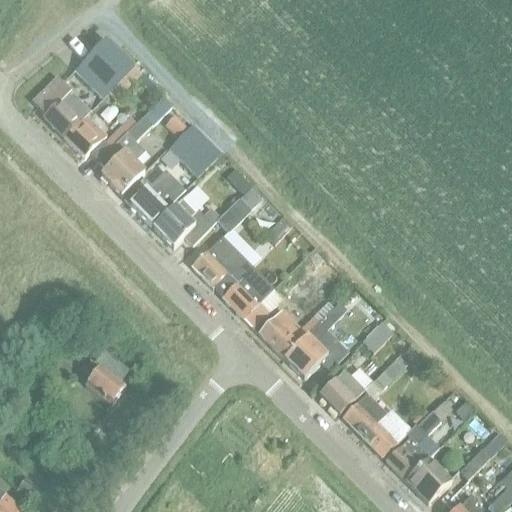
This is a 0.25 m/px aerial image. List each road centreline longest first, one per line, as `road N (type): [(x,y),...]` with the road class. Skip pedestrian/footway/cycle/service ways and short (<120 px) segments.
road 1 (track): [(97,10),(511,435)]
road 2 (residential): [(240,355),(2,112),(0,95),(13,78),(109,0)]
road 3 (residential): [(396,511),(240,355)]
road 4 (residential): [(117,511),(240,355)]
